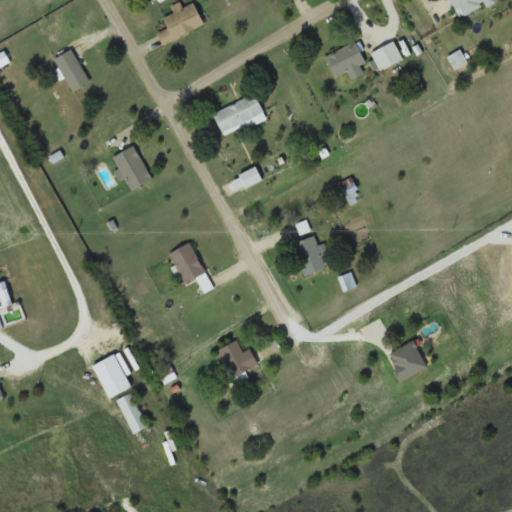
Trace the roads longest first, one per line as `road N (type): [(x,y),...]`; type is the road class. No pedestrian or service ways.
road 1 (residential): [(114,0),(267,282)]
road 2 (residential): [(169,101),(337,0)]
